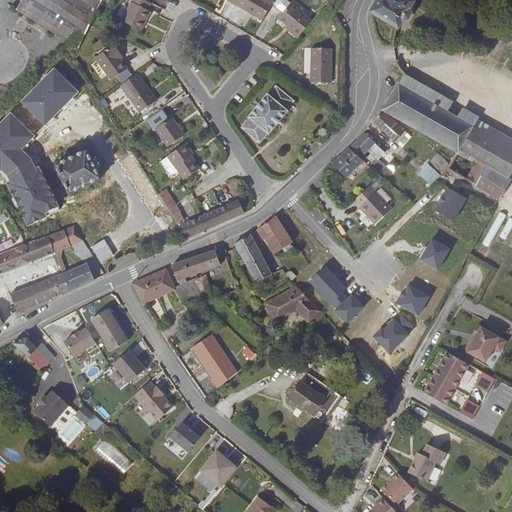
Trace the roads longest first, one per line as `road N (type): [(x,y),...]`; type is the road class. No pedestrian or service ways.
road 1 (residential): [(117,278),(204,411),(321,511)]
road 2 (residential): [(456,298),(342,511)]
road 3 (residential): [(365,0),(356,121),(276,204)]
road 4 (residential): [(276,204),(257,220),(117,278)]
road 5 (unknown): [(362,63),(436,70),(510,112)]
road 6 (residential): [(213,108),(261,55),(189,17)]
road 7 (residential): [(117,278),(0,339)]
